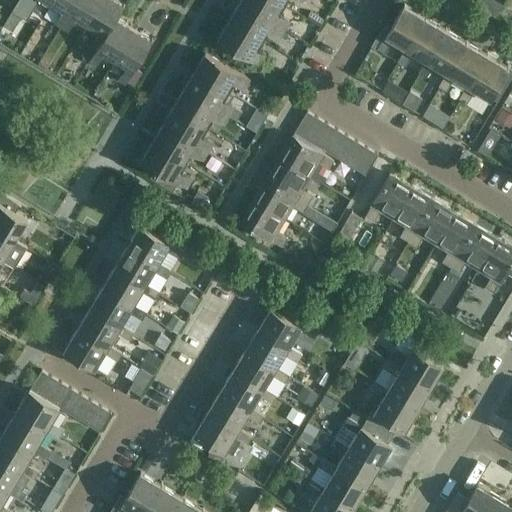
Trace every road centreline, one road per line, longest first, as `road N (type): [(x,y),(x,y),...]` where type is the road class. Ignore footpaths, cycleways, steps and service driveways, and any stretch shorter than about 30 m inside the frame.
road 1 (residential): [(511,213),(327,96),(381,0)]
road 2 (residential): [(150,421),(164,419),(248,283)]
road 3 (residential): [(69,511),(119,430),(150,421)]
road 4 (residential): [(150,421),(43,354)]
